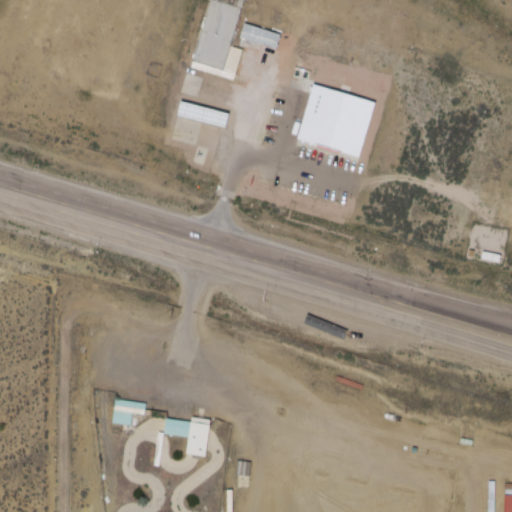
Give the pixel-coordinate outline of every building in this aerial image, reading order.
[(244,49),(235,47),(246,0),(210,0),(195,64),(238,75),(244,49)] [(361,164),(377,107),(312,90),(297,147),(361,164)] [(187,117),(190,104),(237,115),(233,129),(187,117)] [(147,403),(116,399),(113,424),(132,427),(134,414),(146,415),(147,403)] [(190,437),(191,421),(166,420),(165,436),(190,437)]
